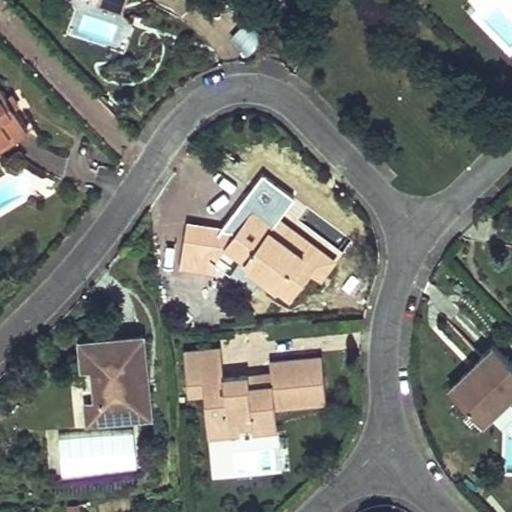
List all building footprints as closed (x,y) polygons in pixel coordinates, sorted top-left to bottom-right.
[(0,153),(1,154),(18,144),(31,135),(17,113),(12,117),(5,105),(10,102),(0,87),(0,153)] [(10,102),(5,105),(12,117),(17,113),(10,102)] [(18,144),(1,154),(5,161),(22,150),(18,144)] [(250,186),(240,200),(251,209),(254,206),(275,221),(278,216),(283,210),(250,186)] [(188,221),(183,264),(215,269),(218,258),(227,246),(247,260),(248,265),(290,297),(309,270),(316,261),(286,238),(284,241),(268,229),(275,221),(254,206),(251,209),(238,226),(188,221)] [(275,221),(268,229),(284,241),(286,238),(316,261),(309,270),(320,277),(334,259),(278,216),(275,221)] [(143,335),(79,342),(82,368),(93,367),(94,381),(105,381),(107,400),(96,401),(86,402),(89,423),(127,420),(127,414),(151,412),(143,335)] [(511,361),(496,345),(452,387),(484,420),(511,394),(511,361)] [(205,392),(207,413),(227,411),(228,423),(277,416),(276,406),(328,400),(323,355),(270,361),(272,372),(272,380),(251,383),(250,374),(225,377),(222,348),(185,352),(189,393),(205,392)] [(272,372),(250,374),(251,383),(272,380),(272,372)] [(105,381),(94,381),(96,401),(107,400),(105,381)] [(227,411),(207,413),(210,437),(279,429),(277,416),(228,423),(227,411)]
